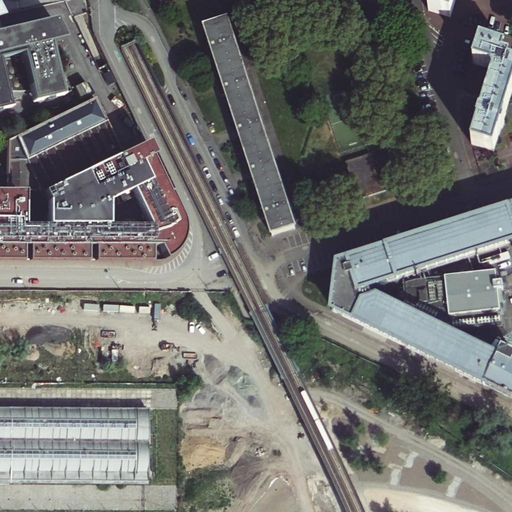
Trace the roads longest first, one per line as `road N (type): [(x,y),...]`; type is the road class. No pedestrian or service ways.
road 1 (residential): [(107,10),(109,47),(194,221),(197,253),(167,278),(0,277)]
road 2 (residential): [(258,268),(150,31),(107,10)]
road 3 (residential): [(511,414),(289,306),(258,268)]
road 4 (residential): [(258,268),(511,186)]
